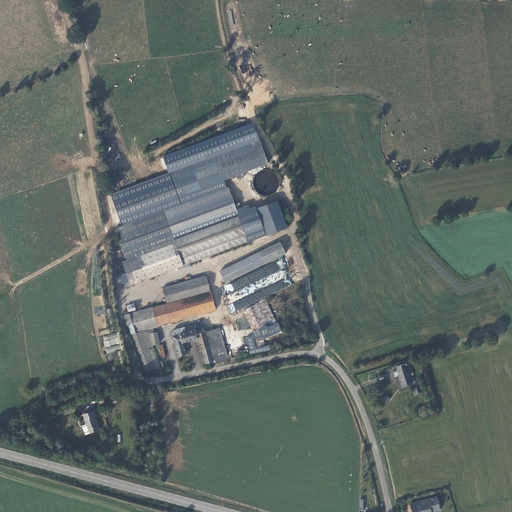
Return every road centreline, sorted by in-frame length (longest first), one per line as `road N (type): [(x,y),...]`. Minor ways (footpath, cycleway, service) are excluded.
road 1 (unclassified): [(0,422),(115,385),(318,355),(360,404),(390,511)]
road 2 (track): [(63,0),(83,66),(121,313),(140,381)]
road 3 (track): [(216,0),(221,45),(285,170),(318,355)]
road 4 (secondary): [(0,452),(222,511)]
road 5 (unknown): [(294,236),(161,281),(120,305)]
